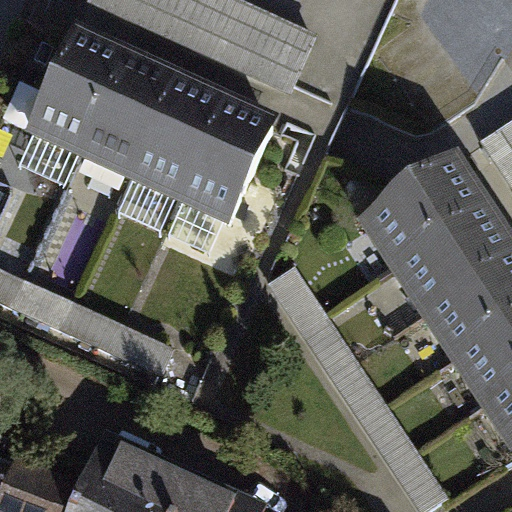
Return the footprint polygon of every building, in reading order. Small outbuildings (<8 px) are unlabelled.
[(320,40),(232,0),(92,0),(88,8),(291,101),(320,40)] [(128,40),(77,17),(26,129),(77,153),(128,40)] [(180,64),(128,40),(77,153),(129,176),(180,64)] [(231,87),(180,64),(129,176),(180,199),(231,87)] [(283,110),(231,87),(180,199),(232,222),(283,110)] [(511,131),(485,150),(511,191),(511,131)] [(361,229),(391,275),(493,209),(463,163),(361,229)] [(391,275),(422,321),(511,262),(511,238),(493,209),(391,275)] [(511,262),(422,321),(452,367),(511,327),(511,262)] [(297,271),(270,289),(417,511),(427,511),(447,499),(297,271)] [(177,354),(0,272),(0,310),(162,385),(177,354)] [(511,327),(452,367),(482,413),(511,393),(511,327)] [(511,393),(482,413),(511,458),(511,393)] [(82,482),(23,455),(0,504),(0,511),(266,511),(268,509),(105,434),(82,482)]
